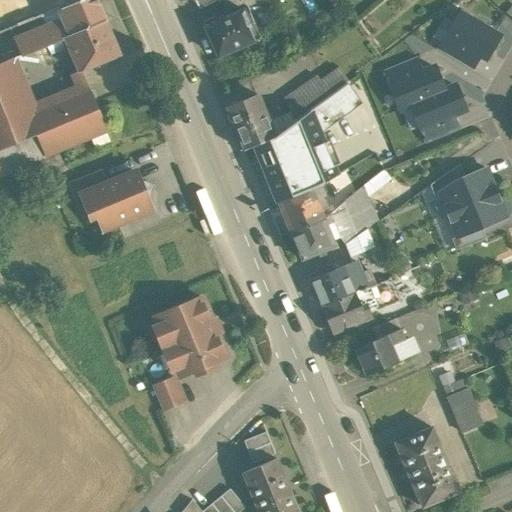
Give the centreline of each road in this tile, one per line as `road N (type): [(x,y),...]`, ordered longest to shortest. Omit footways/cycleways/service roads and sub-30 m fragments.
road 1 (tertiary): [(160,34),(304,378)]
road 2 (residential): [(304,378),(264,392),(144,511)]
road 3 (tertiary): [(304,378),(361,511)]
